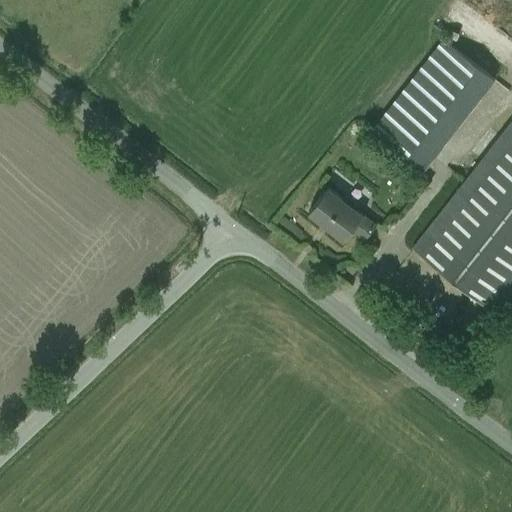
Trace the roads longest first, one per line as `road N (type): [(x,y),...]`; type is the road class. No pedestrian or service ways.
road 1 (unclassified): [(511,447),(228,231)]
road 2 (unclassified): [(228,231),(0,450)]
road 3 (unclassified): [(228,231),(0,50)]
